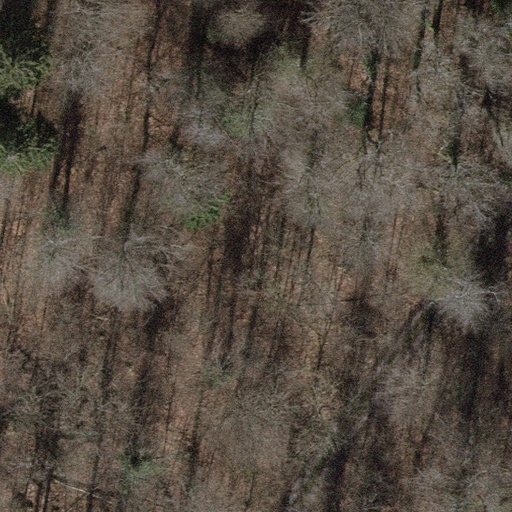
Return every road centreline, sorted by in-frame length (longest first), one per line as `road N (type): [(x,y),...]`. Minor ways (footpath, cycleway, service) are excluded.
road 1 (track): [(511,226),(374,374),(285,511)]
road 2 (track): [(511,150),(287,0)]
